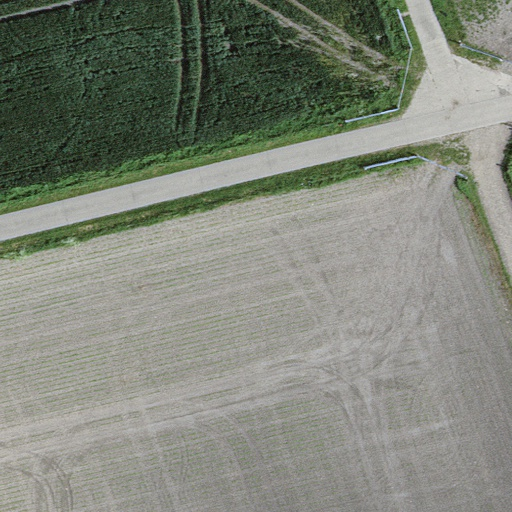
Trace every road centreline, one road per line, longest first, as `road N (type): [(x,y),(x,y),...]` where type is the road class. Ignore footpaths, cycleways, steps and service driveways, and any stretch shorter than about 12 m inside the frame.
road 1 (track): [(511,106),(0,229)]
road 2 (track): [(419,0),(511,252)]
